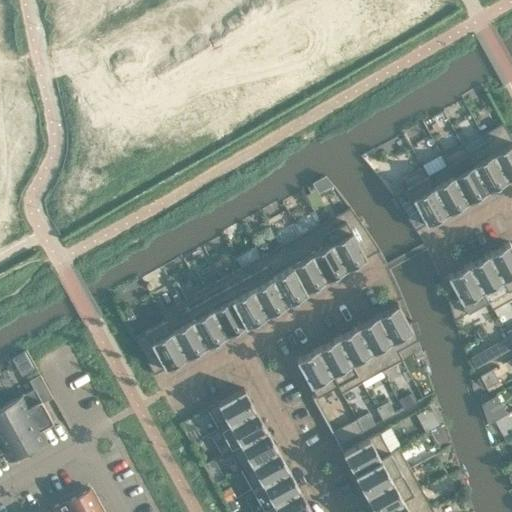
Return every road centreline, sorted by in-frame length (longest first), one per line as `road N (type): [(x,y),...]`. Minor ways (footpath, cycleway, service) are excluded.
road 1 (tertiary): [(0,170),(298,0)]
road 2 (tertiary): [(187,0),(0,102)]
road 3 (residential): [(243,347),(334,511)]
road 4 (residential): [(0,487),(75,444),(114,511)]
road 5 (residential): [(243,347),(382,269)]
